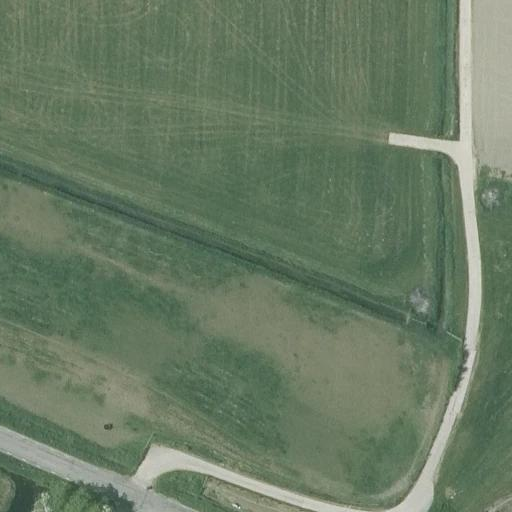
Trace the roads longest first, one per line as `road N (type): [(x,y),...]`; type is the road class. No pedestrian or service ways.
road 1 (track): [(407,511),(447,423),(473,314),(465,0)]
road 2 (track): [(132,497),(150,465),(169,459),(337,511)]
road 3 (tertiary): [(166,511),(0,439)]
